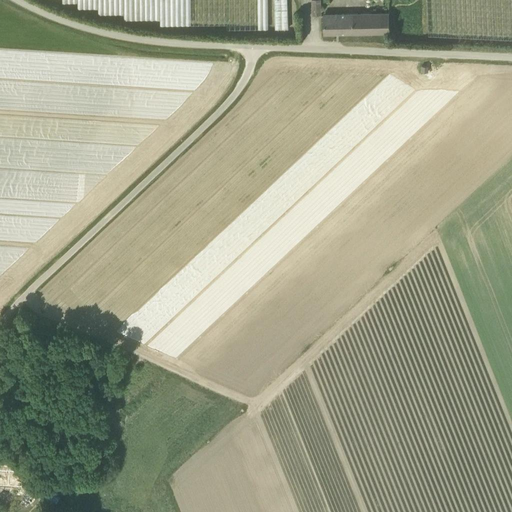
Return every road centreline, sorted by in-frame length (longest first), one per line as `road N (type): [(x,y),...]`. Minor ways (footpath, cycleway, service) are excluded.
road 1 (unclassified): [(0,333),(18,300),(227,104),(251,64),(252,46)]
road 2 (unclassified): [(252,46),(511,58)]
road 3 (unclassified): [(252,46),(116,34),(20,0)]
